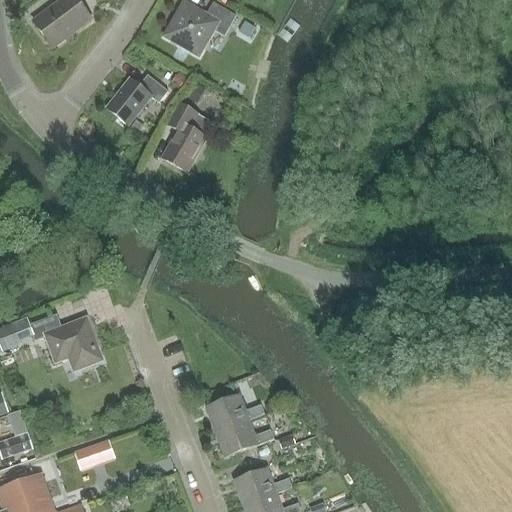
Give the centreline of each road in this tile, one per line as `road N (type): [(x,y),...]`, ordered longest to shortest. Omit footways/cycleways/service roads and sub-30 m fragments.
road 1 (unclassified): [(237,245),(338,278),(511,272)]
road 2 (unclassified): [(237,245),(127,187),(47,131)]
road 3 (residential): [(210,511),(135,310)]
road 4 (residential): [(47,131),(144,0)]
